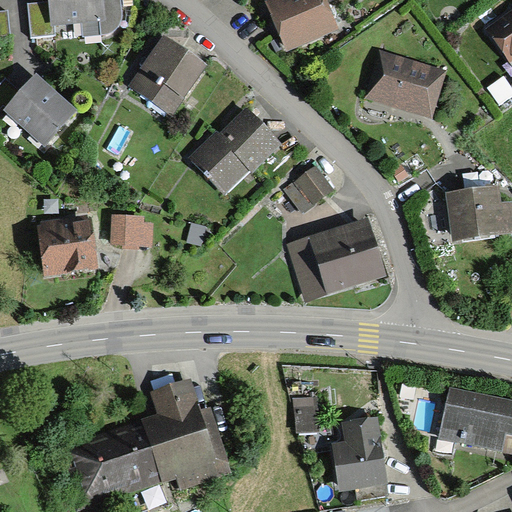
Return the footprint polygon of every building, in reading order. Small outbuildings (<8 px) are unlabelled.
[(43,0),(27,1),(30,39),(56,37),(55,24),(82,22),(83,36),(109,34),(117,27),(122,18),(120,0),(43,0)] [(325,0),(266,0),(264,1),(286,51),(338,28),(325,0)] [(0,35),(8,35),(6,10),(0,10),(0,35)] [(511,13),(488,31),(511,65),(511,13)] [(195,69),(160,45),(129,89),(164,113),(195,69)] [(365,97),(432,118),(447,70),(379,49),(365,97)] [(0,83),(0,108),(41,146),(75,110),(36,74),(18,92),(4,79),(0,83)] [(511,88),(504,76),(488,87),(500,105),(511,96),(511,88)] [(268,148),(239,116),(187,164),(216,195),(268,148)] [(327,193),(312,172),(280,194),(295,216),(327,193)] [(454,242),(511,233),(511,209),(511,200),(502,202),(500,184),(447,192),(454,242)] [(367,219),(287,244),(305,302),(385,277),(367,219)] [(136,222),(108,222),(108,253),(135,253),(136,222)] [(36,229),(42,278),(88,273),(82,223),(36,229)] [(56,456),(75,508),(207,462),(180,386),(152,396),(160,420),(56,456)] [(511,399),(450,386),(438,440),(500,453),(504,435),(511,436),(511,399)] [(296,431),(317,430),(315,398),(294,399),(296,431)] [(341,488),(387,481),(377,417),(344,422),(348,443),(334,445),(341,488)]
